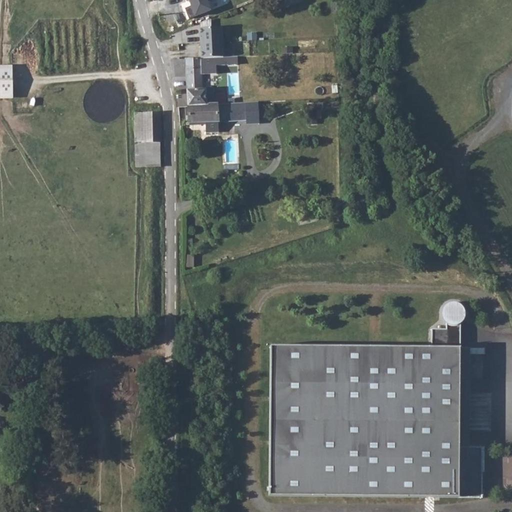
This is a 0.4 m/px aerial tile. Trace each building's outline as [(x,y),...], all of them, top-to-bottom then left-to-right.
[(203,89),(202,88),(220,87),(228,87),(227,56),(201,57),(201,56),(185,57),(187,89),(187,91),(188,105),(189,122),(205,121),(206,132),(218,131),(218,120),(248,119),(247,102),(212,103),(211,88),(208,88),(203,89)] [(0,97),(13,97),(12,65),(0,65),(0,97)] [(160,112),(152,112),(152,109),(147,110),(148,112),(134,113),(135,143),(161,143),(160,112)] [(446,329),(460,329),(460,323),(464,320),(465,317),(465,313),(464,307),(461,304),(456,302),(450,302),(447,304),(443,308),(442,313),(443,319),(446,323),(446,329)] [(432,329),(431,347),(460,348),(460,329),(446,329),(432,329)] [(271,345),(269,496),(459,498),(459,447),(460,348),(431,347),(271,345)] [(40,357),(31,357),(31,372),(40,372),(40,357)] [(483,447),(459,447),(459,498),(483,498),(483,447)]
